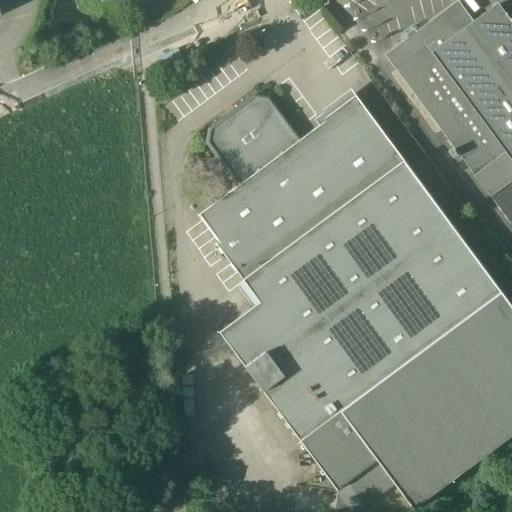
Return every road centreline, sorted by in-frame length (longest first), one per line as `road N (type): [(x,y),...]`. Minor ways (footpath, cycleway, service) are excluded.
road 1 (track): [(141,50),(0,111)]
road 2 (track): [(251,0),(141,50)]
